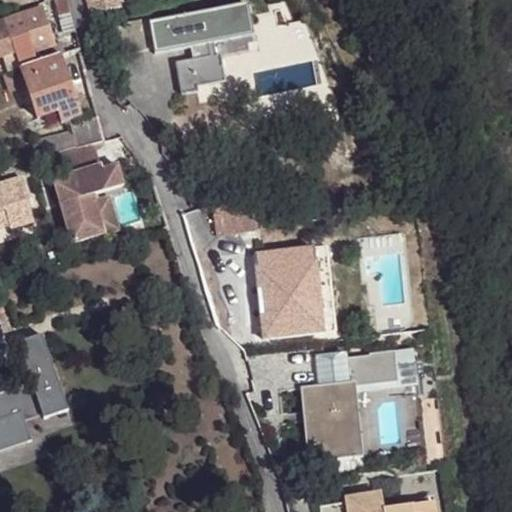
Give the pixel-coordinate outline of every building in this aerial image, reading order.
[(9,72),(22,68),(39,118),(59,112),(63,124),(80,119),(60,55),(81,49),(69,1),(68,0),(53,0),(64,42),(56,45),(51,47),(16,58),(15,54),(4,58),(9,72)] [(85,0),(89,14),(106,12),(103,0),(85,0)] [(103,0),(106,12),(125,8),(122,0),(103,0)] [(247,7),(148,20),(153,51),(154,56),(173,54),(196,50),(197,62),(175,66),(180,98),(197,95),(196,90),(224,85),(220,58),(216,59),(211,59),(209,47),(213,46),(253,38),(247,7)] [(16,58),(51,47),(56,45),(44,8),(4,21),(7,33),(15,54),(16,58)] [(0,46),(4,58),(15,54),(7,33),(0,35),(0,46)] [(94,102),(89,80),(77,83),(83,104),(94,102)] [(104,141),(103,138),(98,118),(72,123),(75,135),(77,148),(104,141)] [(70,149),(77,148),(75,135),(67,136),(70,149)] [(53,153),(70,149),(67,136),(50,141),(53,153)] [(94,200),(90,187),(118,178),(112,158),(97,163),(95,158),(64,168),(66,173),(51,178),(72,242),(105,232),(94,200)] [(21,176),(0,182),(0,226),(8,224),(9,227),(32,219),(27,200),(21,176)] [(119,227),(109,195),(94,200),(105,232),(119,227)] [(257,196),(211,206),(217,233),(270,222),(270,221),(270,195),(257,196)] [(327,247),(254,255),(256,267),(315,261),(323,333),(336,332),(327,247)] [(315,261),(256,267),(263,339),(323,333),(315,261)] [(42,333),(17,343),(29,376),(0,385),(0,384),(0,450),(32,439),(25,419),(42,413),(44,419),(68,410),(42,333)] [(347,353),(315,357),(319,394),(313,394),(311,395),(310,396),(309,397),(308,398),(308,400),(312,446),(320,445),(322,462),(358,458),(350,387),(398,382),(397,363),(415,361),(414,350),(370,354),(371,356),(348,358),(347,353)] [(385,499),(323,507),(323,511),(432,511),(432,505),(399,509),(398,496),(385,499)]
